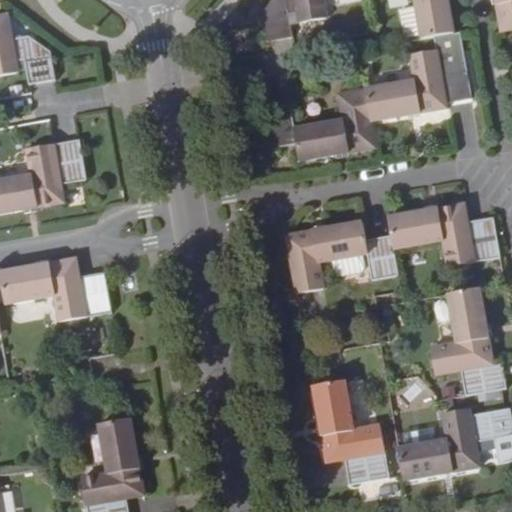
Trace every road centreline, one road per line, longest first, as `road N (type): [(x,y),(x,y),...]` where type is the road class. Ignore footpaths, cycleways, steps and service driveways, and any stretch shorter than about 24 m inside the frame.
road 1 (residential): [(505,162),(188,218)]
road 2 (tertiary): [(188,218),(241,511)]
road 3 (tertiary): [(149,4),(188,218)]
road 4 (residential): [(0,251),(188,218)]
